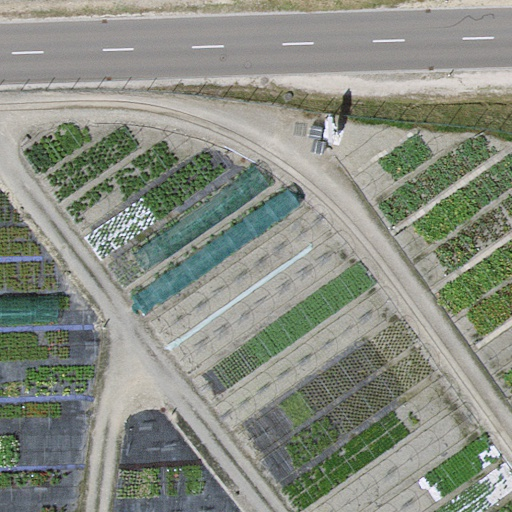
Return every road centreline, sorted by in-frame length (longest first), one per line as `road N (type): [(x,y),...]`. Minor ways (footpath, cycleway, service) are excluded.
road 1 (track): [(0,98),(161,101),(289,155),(383,250),(511,427)]
road 2 (tertiary): [(0,52),(511,38)]
road 3 (track): [(101,511),(118,363),(135,325),(0,149)]
road 4 (track): [(135,325),(276,511)]
